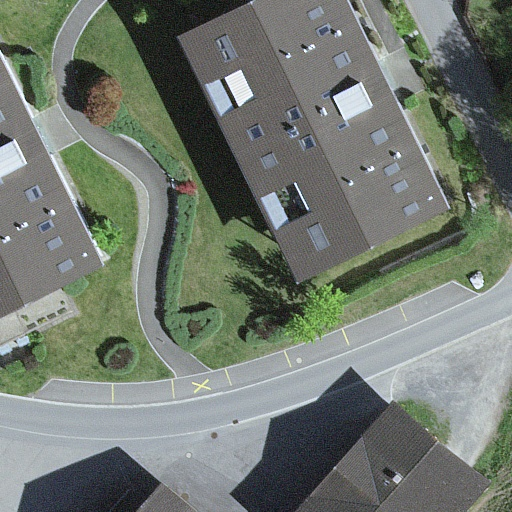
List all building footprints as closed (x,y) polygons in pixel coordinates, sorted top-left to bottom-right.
[(1,0),(0,0),(0,304),(57,276),(121,245),(1,0)] [(373,0),(232,0),(199,16),(320,261),(467,188),(373,0)] [(0,344),(73,310),(57,276),(0,304),(0,344)] [(403,390),(297,511),(469,511),(501,475),(403,390)] [(208,511),(165,474),(130,511),(208,511)]
